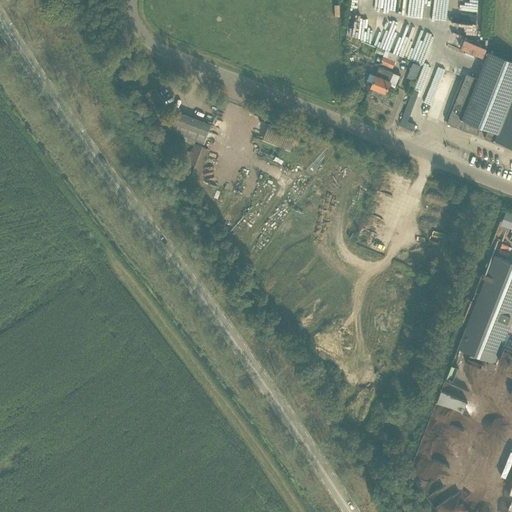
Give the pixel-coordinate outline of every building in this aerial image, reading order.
[(360,0),(360,6),(365,7),(366,0),(380,0),(380,1),(377,1),(376,6),(382,6),(382,0),(385,0),(391,1),(389,23),(406,25),(405,29),(455,34),(458,0),(360,0)] [(382,35),(380,48),(390,50),(392,37),(382,35)] [(466,74),(450,113),(446,123),(469,131),(477,134),(480,126),(488,129),(484,138),(494,142),(495,140),(511,146),(511,60),(488,51),(477,78),(466,74)] [(395,61),(383,56),(380,63),(392,68),(395,61)] [(404,76),(412,79),(418,65),(410,62),(404,76)] [(378,67),(374,77),(371,86),(385,92),(387,88),(388,84),(393,71),(379,65),(378,67)] [(418,72),(412,90),(423,94),(430,76),(418,72)] [(144,94),(156,112),(166,106),(155,87),(144,94)] [(409,96),(405,111),(415,114),(420,99),(409,96)] [(166,129),(204,143),(211,124),(174,110),(166,129)] [(261,124),(256,138),(284,149),(290,134),(261,124)] [(194,186),(195,184),(209,149),(194,143),(180,180),(194,186)] [(511,261),(494,254),(490,263),(458,347),(495,362),(511,318),(511,261)] [(434,403),(459,413),(463,401),(438,391),(434,403)] [(511,511),(511,473),(504,493),(507,494),(500,511),(511,511)]
